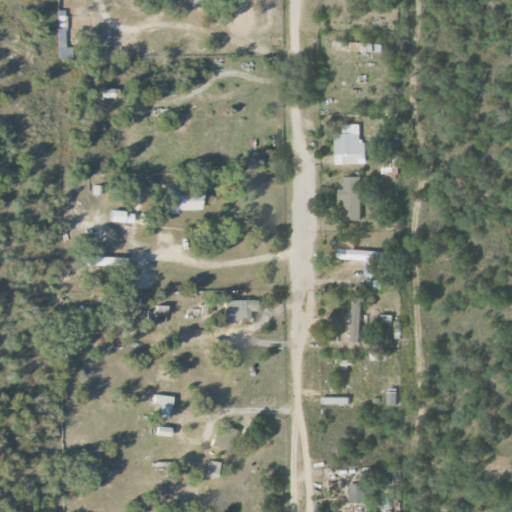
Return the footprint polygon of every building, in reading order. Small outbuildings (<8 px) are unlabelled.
[(65,16),(57,16),(57,42),(65,43),(65,16)] [(384,52),(384,44),(335,42),(335,51),(384,52)] [(394,60),(386,60),(387,72),(395,71),(394,60)] [(117,98),(117,90),(102,89),(102,98),(117,98)] [(365,165),(366,142),(360,142),(361,125),(343,124),(343,133),(336,133),(335,164),(365,165)] [(361,177),(345,177),(346,189),(341,189),(341,200),(346,200),(346,221),(363,220),(361,177)] [(202,211),(201,191),(166,192),(166,212),(202,211)] [(110,223),(132,224),(132,213),(110,212),(110,223)] [(341,259),(386,260),(386,251),(357,251),(358,243),(341,242),(341,259)] [(369,289),(384,289),(384,280),(370,280),(369,289)] [(364,298),(355,297),(353,342),(362,343),(364,298)] [(257,301),(224,301),(224,321),(250,321),(250,312),(257,312),(257,301)] [(155,315),(165,315),(166,307),(156,306),(155,315)] [(381,326),(393,326),(394,316),(381,315),(381,326)] [(399,392),(388,393),(388,406),(399,406),(399,392)] [(159,406),(158,418),(169,419),(171,397),(153,395),(152,405),(159,406)] [(351,398),(325,397),(324,405),(351,405),(351,398)] [(241,429),(223,423),(220,434),(215,432),(210,447),(233,454),(241,429)] [(156,436),(170,437),(170,428),(156,428),(156,436)] [(216,479),(219,463),(208,462),(206,477),(216,479)] [(365,484),(350,484),(350,503),(366,503),(365,484)]
